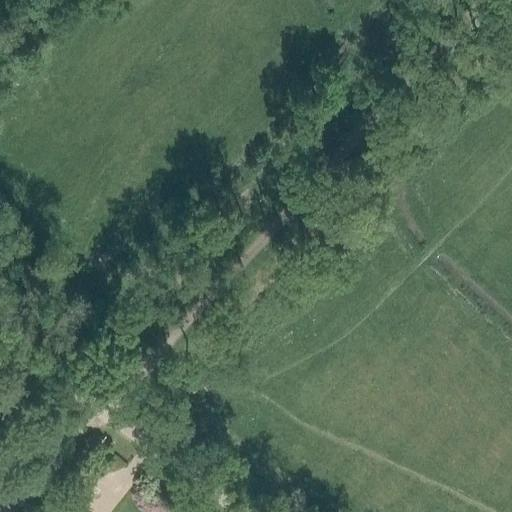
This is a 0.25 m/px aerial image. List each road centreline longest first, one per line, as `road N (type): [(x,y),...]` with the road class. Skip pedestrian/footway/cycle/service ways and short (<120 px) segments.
road 1 (track): [(136,371),(491,0)]
road 2 (unclassified): [(233,511),(0,324)]
